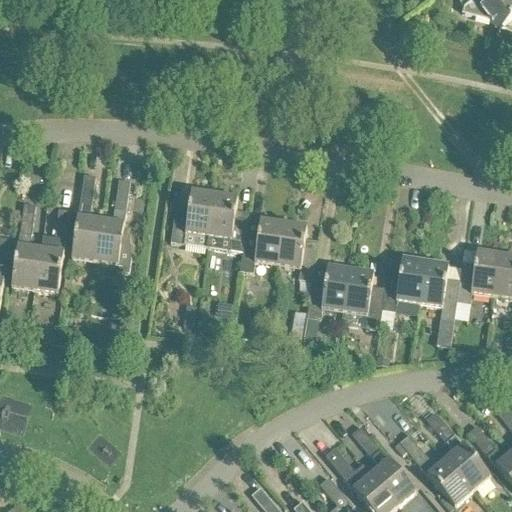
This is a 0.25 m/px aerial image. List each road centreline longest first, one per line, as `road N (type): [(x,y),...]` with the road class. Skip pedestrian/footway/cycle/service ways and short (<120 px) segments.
road 1 (residential): [(0,138),(110,133),(215,143),(511,199)]
road 2 (residential): [(511,373),(387,388),(335,405),(252,449),(184,511)]
road 3 (track): [(484,194),(484,178),(398,72)]
road 4 (residential): [(107,511),(0,459)]
